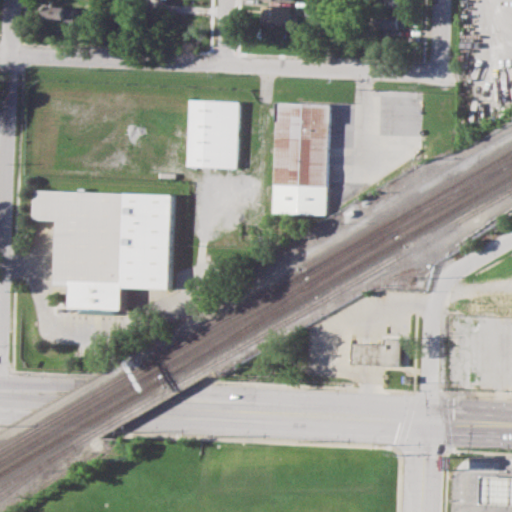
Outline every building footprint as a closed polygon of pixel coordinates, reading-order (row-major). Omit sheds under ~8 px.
[(47,5),(75,6),(75,18),(47,17),(47,5)] [(261,5),(291,6),(291,23),(260,22),(261,5)] [(378,11),(404,12),(403,28),(383,27),(383,23),(377,23),(378,11)] [(260,27),(285,28),(285,43),(259,42),(260,27)] [(191,97),(240,99),(237,165),(189,164),(191,97)] [(278,100),(331,102),(327,213),(273,211),(278,100)] [(71,307),(125,309),(126,288),(173,290),(177,195),(36,190),(35,219),(59,220),(56,285),(71,285),(71,307)] [(354,342),(386,343),(387,337),(403,338),(402,365),(353,362),(354,342)] [(511,355),(502,355),(502,389),(511,389),(511,355)] [(480,501),(511,502),(511,476),(482,475),(480,501)]
